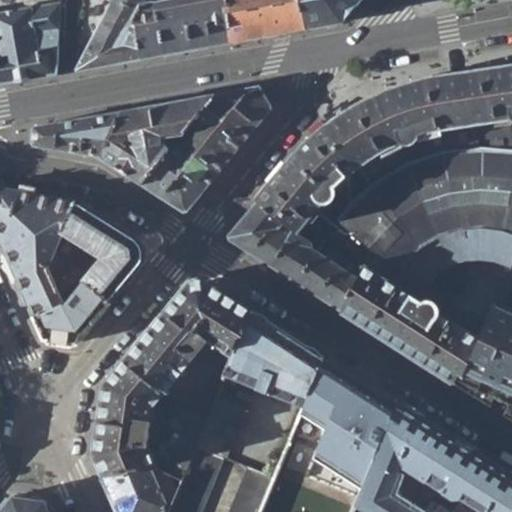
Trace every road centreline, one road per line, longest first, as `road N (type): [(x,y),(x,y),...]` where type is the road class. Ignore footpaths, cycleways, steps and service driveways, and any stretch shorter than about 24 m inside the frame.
road 1 (residential): [(189,243),(511,450)]
road 2 (secondary): [(345,47),(0,110)]
road 3 (residential): [(345,47),(189,243)]
road 4 (residential): [(189,243),(43,419)]
road 5 (residential): [(0,152),(106,187),(189,243)]
road 6 (secondary): [(511,16),(345,47)]
